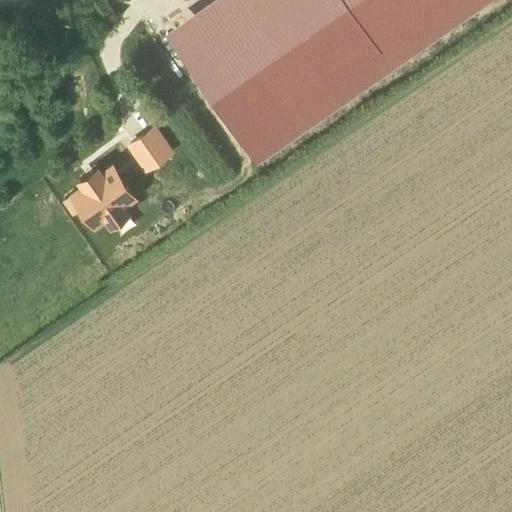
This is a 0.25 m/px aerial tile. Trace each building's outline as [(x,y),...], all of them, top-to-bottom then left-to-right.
[(201,0),(164,26),(177,45),(179,43),(241,0),(440,0),(245,137),(242,138),(255,157),(479,0),(201,0)] [(241,0),(179,43),(245,137),(440,0),(241,0)] [(179,43),(177,45),(242,138),(245,137),(179,43)] [(153,127),(130,143),(146,165),(169,149),(153,127)] [(84,184),(65,197),(73,210),(82,204),(94,222),(105,214),(110,220),(127,209),(122,202),(133,195),(112,164),(101,172),(96,166),(80,178),(84,184)]
